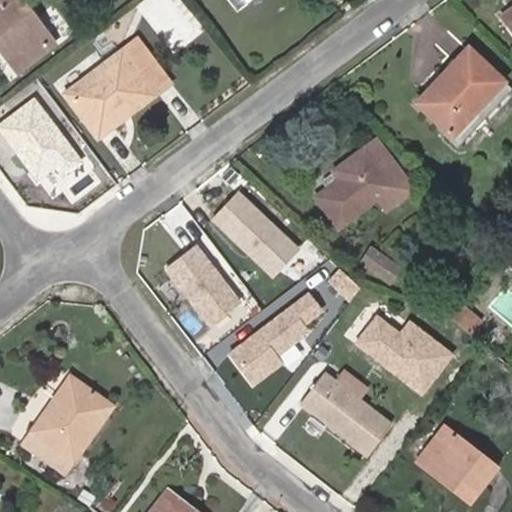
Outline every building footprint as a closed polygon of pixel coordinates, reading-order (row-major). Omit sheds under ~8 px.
[(0,0),(0,34),(2,33),(25,64),(51,44),(16,0),(0,0)] [(511,27),(511,8),(503,16),(511,27)] [(0,46),(17,70),(25,64),(2,33),(0,34),(0,46)] [(101,138),(172,85),(137,40),(67,92),(101,138)] [(452,137),(504,82),(468,48),(417,102),(452,137)] [(511,89),(504,82),(452,137),(464,148),(511,96),(511,89)] [(81,159),(34,97),(0,122),(0,130),(43,188),(81,159)] [(379,199),(387,210),(417,187),(378,137),(334,170),(341,179),(317,197),(340,228),(379,199)] [(304,250),(238,190),(211,220),(277,279),(304,250)] [(243,303),(196,245),(164,271),(211,329),(243,303)] [(388,284),(400,267),(375,249),(364,266),(388,284)] [(354,283),(345,275),(333,288),(343,296),(354,283)] [(308,293),(224,356),(251,393),(287,366),(281,358),(311,335),(304,327),(323,313),(308,293)] [(459,325),(469,312),(456,301),(446,314),(459,325)] [(377,311),(353,343),(421,395),(454,353),(409,318),(400,329),(377,311)] [(481,321),(469,312),(459,325),(470,334),(481,321)] [(453,331),(446,340),(456,347),(463,339),(453,331)] [(357,399),(366,387),(346,371),(337,382),(357,399)] [(357,399),(337,382),(325,373),(302,403),(367,454),(390,425),(357,399)] [(70,375),(29,432),(73,463),(113,405),(70,375)] [(425,453),(457,478),(451,487),(469,501),(496,468),(445,428),(425,453)] [(73,463),(29,432),(22,443),(65,474),(73,463)] [(451,487),(457,478),(425,453),(419,461),(451,487)] [(182,511),(196,511),(168,490),(162,497),(182,511)] [(182,511),(162,497),(150,511),(182,511)]
